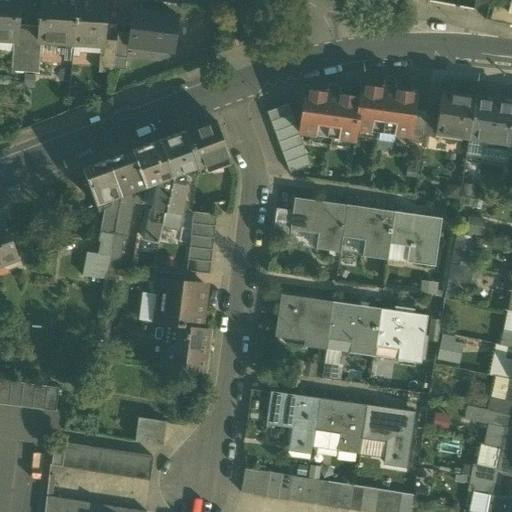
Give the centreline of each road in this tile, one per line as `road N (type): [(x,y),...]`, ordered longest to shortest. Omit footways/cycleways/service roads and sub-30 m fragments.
road 1 (residential): [(237,82),(257,177),(230,407),(201,477)]
road 2 (tertiary): [(237,82),(0,174)]
road 3 (tertiary): [(511,56),(352,47)]
road 4 (tertiary): [(352,47),(237,82)]
